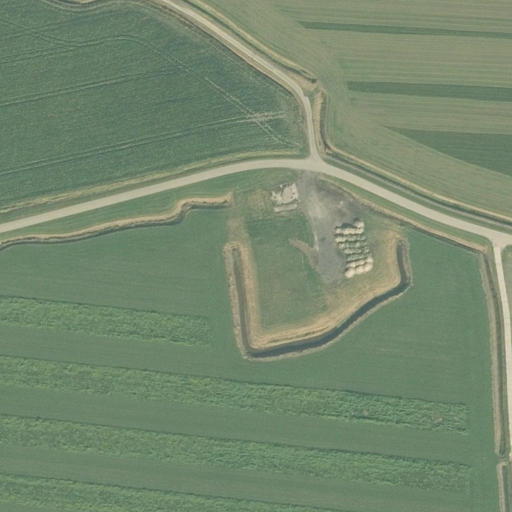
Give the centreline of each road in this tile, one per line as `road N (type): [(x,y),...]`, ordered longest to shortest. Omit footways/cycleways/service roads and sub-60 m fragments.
road 1 (unclassified): [(0,227),(219,172),(313,164)]
road 2 (unclassified): [(313,164),(304,95),(166,0)]
road 3 (unclassified): [(313,164),(498,238)]
road 4 (unclassified): [(511,432),(498,238)]
